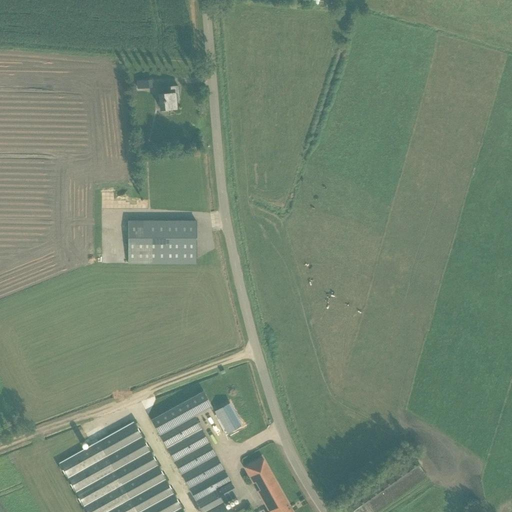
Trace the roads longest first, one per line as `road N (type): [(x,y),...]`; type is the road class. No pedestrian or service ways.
road 1 (unclassified): [(326,511),(288,447),(240,289),(223,207),(205,0)]
road 2 (track): [(0,447),(256,350)]
